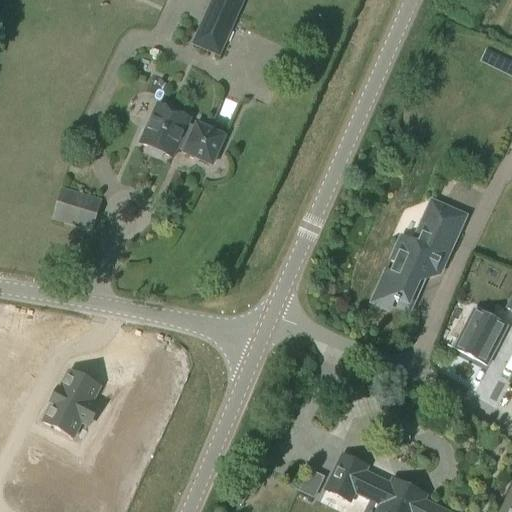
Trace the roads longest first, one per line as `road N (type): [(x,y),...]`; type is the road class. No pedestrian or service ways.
road 1 (tertiary): [(269,317),(410,0)]
road 2 (residential): [(511,430),(412,376),(269,317)]
road 3 (tertiary): [(258,342),(0,288)]
road 4 (unknown): [(412,376),(511,148)]
road 5 (tertiary): [(186,511),(258,342)]
